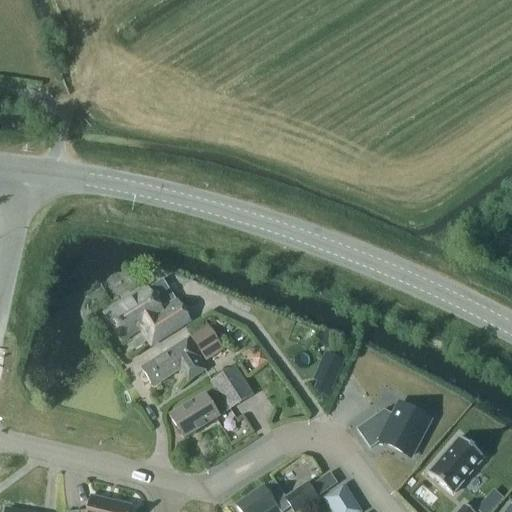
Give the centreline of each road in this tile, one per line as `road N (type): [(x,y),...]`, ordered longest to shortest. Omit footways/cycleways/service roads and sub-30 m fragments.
road 1 (tertiary): [(21,170),(238,214),(451,297),(511,330)]
road 2 (residential): [(388,511),(342,449),(322,438),(279,445),(211,485),(167,483)]
road 3 (residential): [(167,483),(0,442)]
